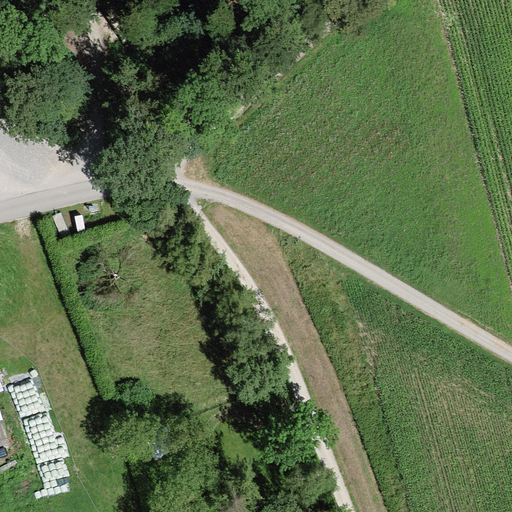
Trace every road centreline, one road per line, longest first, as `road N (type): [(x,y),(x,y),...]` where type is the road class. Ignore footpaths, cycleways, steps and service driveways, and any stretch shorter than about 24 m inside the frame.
road 1 (track): [(175,177),(511,355)]
road 2 (track): [(347,511),(249,282),(175,177)]
road 3 (track): [(175,177),(251,97),(369,0)]
road 4 (track): [(104,185),(87,0)]
road 5 (track): [(0,160),(21,176),(30,202),(104,185)]
